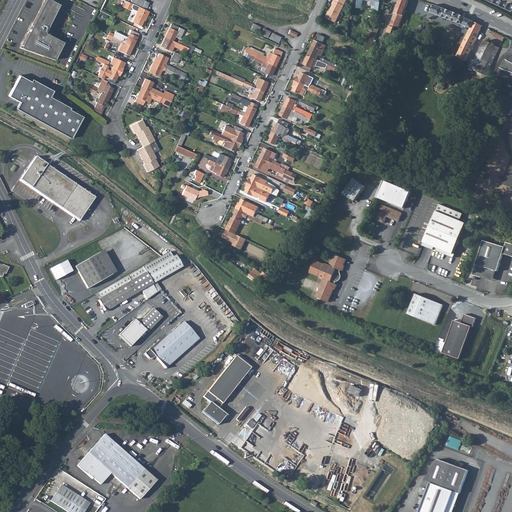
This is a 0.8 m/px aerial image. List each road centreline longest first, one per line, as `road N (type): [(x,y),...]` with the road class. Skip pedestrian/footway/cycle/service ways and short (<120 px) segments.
road 1 (residential): [(128,387),(306,511)]
road 2 (residential): [(302,41),(228,200),(211,216)]
road 3 (residential): [(20,240),(43,288),(128,387)]
road 4 (residential): [(128,387),(46,465),(15,511)]
road 5 (track): [(341,146),(398,0)]
road 6 (residential): [(113,137),(114,113),(165,6)]
road 7 (residential): [(511,300),(476,299),(392,264)]
